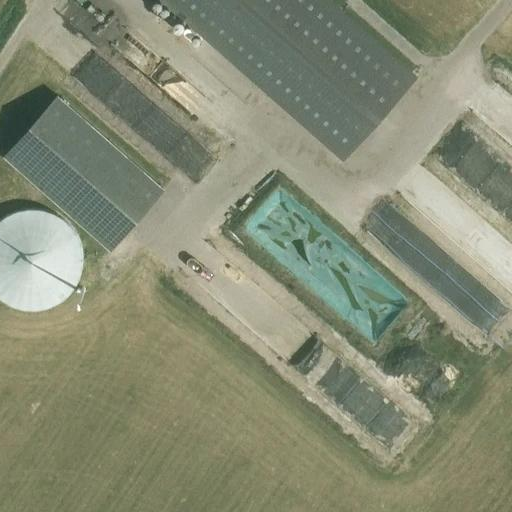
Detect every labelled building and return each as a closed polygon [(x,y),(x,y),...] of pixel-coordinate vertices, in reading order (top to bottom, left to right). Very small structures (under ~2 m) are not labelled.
[(168,0),(348,157),(417,78),(328,0),(168,0)] [(141,58),(149,48),(131,35),(123,45),(141,58)] [(5,155),(110,248),(163,188),(58,95),(5,155)] [(194,169),(205,181),(217,171),(206,158),(194,169)] [(0,304),(9,311),(25,316),(41,317),(56,313),(70,304),(80,292),(86,279),(88,264),(86,250),(80,237),(72,226),(60,218),(47,212),(33,211),(18,214),(4,221),(0,224),(0,304)] [(511,309),(478,275),(456,297),(493,334),(511,314),(511,309)] [(447,369),(425,400),(448,416),(470,386),(447,369)]
